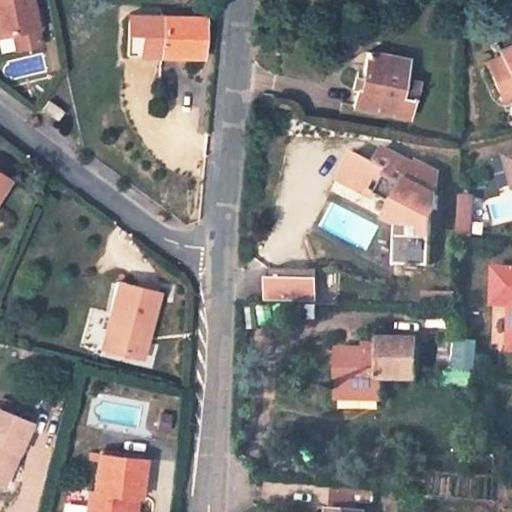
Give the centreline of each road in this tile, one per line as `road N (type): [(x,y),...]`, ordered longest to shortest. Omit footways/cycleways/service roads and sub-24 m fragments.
road 1 (residential): [(221,262),(162,240),(0,120)]
road 2 (residential): [(221,262),(239,0)]
road 3 (residential): [(209,505),(221,262)]
